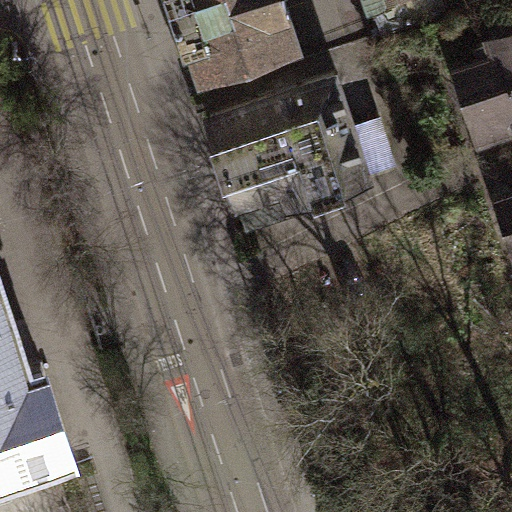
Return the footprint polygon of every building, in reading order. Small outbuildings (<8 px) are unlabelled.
[(175,0),(197,67),(297,36),(285,0),(175,0)] [(369,0),(381,35),(450,13),(446,0),(369,0)] [(457,63),(482,137),(511,127),(511,30),(486,40),(490,52),(457,63)] [(292,196),(369,172),(337,69),(209,109),(244,220),(294,204),(292,196)] [(511,232),(511,187),(499,191),(511,232)] [(0,463),(68,442),(42,359),(27,364),(0,278),(0,463)]
